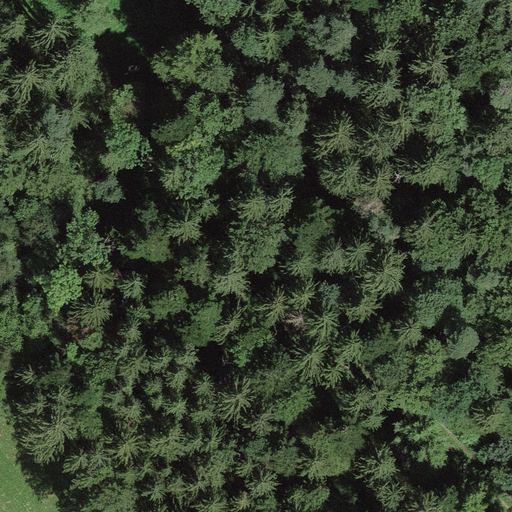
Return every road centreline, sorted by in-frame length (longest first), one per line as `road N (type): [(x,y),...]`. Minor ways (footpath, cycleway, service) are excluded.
road 1 (track): [(122,224),(275,289),(426,386),(511,458)]
road 2 (track): [(0,183),(122,224),(100,300),(90,453),(95,511)]
